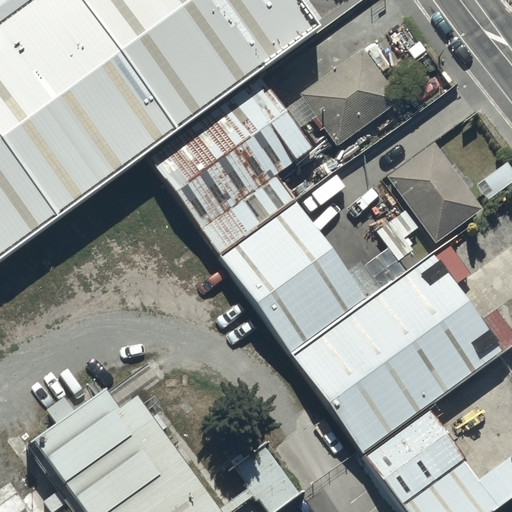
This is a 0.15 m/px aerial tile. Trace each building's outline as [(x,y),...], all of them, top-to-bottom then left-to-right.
[(0,0),(0,240),(319,10),(311,0),(0,0)] [(363,45),(299,90),(303,94),(288,105),(300,122),(311,115),(320,128),(325,124),(337,141),(399,96),(363,45)] [(247,71),(138,151),(359,453),(422,407),(496,353),(425,256),(367,299),(273,172),(304,149),(247,71)] [(434,143),(386,176),(433,242),(481,208),(434,143)] [(224,511),(127,380),(30,451),(75,511),(224,511)] [(422,407),(359,453),(397,504),(460,459),(422,407)] [(460,459),(397,504),(403,511),(487,511),(511,494),(511,452),(477,477),(462,457),(460,459)]
